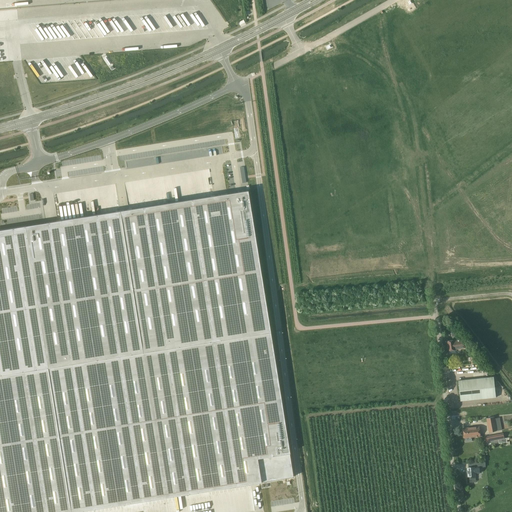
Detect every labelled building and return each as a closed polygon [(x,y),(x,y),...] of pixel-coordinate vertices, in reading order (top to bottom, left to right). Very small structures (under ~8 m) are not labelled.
[(410,49),(308,62),(337,277),(439,263),(410,49)] [(511,66),(483,85),(511,129),(511,66)] [(247,191),(0,230),(0,511),(69,511),(292,477),(247,191)] [(456,350),(456,349),(465,348),(464,339),(454,340),(447,341),(449,351),(456,350)] [(459,381),(461,402),(496,398),(494,378),(459,381)] [(500,418),(495,419),(494,417),(486,418),(489,432),(497,431),(502,430),(500,418)] [(480,426),(471,427),(472,437),(480,436),(480,426)] [(471,427),(463,428),(464,438),(465,438),(465,442),(472,441),(471,437),(472,437),(471,427)] [(503,433),(486,437),(487,442),(488,442),(498,440),(499,442),(499,443),(505,442),(507,442),(506,438),(504,439),(503,433)] [(467,471),(466,471),(466,475),(468,475),(468,476),(469,476),(469,479),(475,479),(475,473),(481,472),(481,467),(485,466),(485,462),(468,463),(468,468),(467,468),(467,471)]
